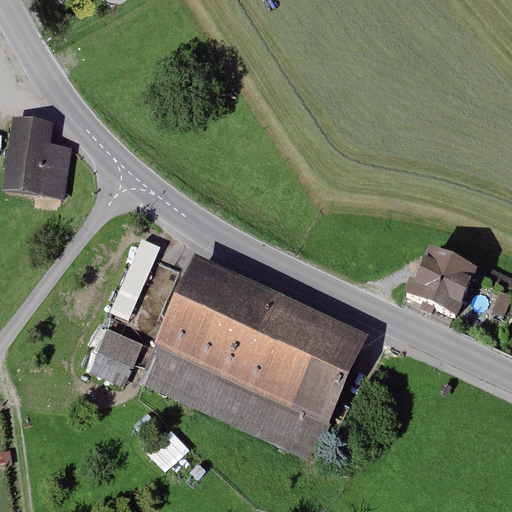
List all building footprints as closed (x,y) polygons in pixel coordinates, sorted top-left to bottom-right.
[(63,202),(71,156),(47,152),(50,133),(11,127),(0,192),(63,202)] [(135,321),(161,248),(138,239),(111,313),(135,321)] [(471,282),(413,254),(392,297),(450,324),(471,282)] [(319,458),(368,343),(188,267),(139,382),(319,458)] [(511,287),(511,283),(486,268),(480,277),(508,294),(511,287)] [(139,353),(103,336),(84,376),(110,389),(116,375),(126,380),(139,353)] [(175,432),(151,455),(169,474),(193,452),(175,432)]
